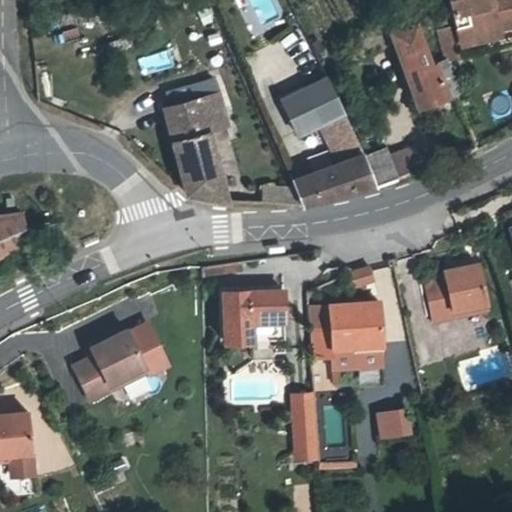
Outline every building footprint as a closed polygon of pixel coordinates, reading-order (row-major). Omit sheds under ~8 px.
[(511,0),(449,0),(453,15),(458,35),(463,53),(511,41),(511,0)] [(416,25),(391,33),(395,44),(418,106),(456,92),(444,60),(430,65),(416,25)] [(451,26),(436,30),(445,59),(463,53),(458,35),(454,36),(451,26)] [(395,44),(391,33),(353,50),(358,60),(395,44)] [(163,50),(138,57),(141,70),(167,62),(163,50)] [(363,154),(327,77),(281,98),(298,134),(319,124),(338,164),(307,175),(317,201),(375,187),(363,154)] [(217,93),(199,98),(207,128),(225,124),(217,93)] [(165,108),(186,193),(226,201),(207,128),(199,98),(165,108)] [(385,146),(363,154),(375,187),(396,179),(422,170),(413,146),(389,155),(385,146)] [(317,201),(307,175),(292,181),(294,187),(300,204),(317,201)] [(266,187),(265,203),(300,204),(294,187),(266,187)] [(0,253),(26,241),(24,228),(21,212),(0,215),(0,253)] [(98,234),(83,240),(86,247),(101,242),(98,234)] [(432,321),(454,316),(452,311),(486,304),(477,263),(443,269),(444,275),(424,280),(432,321)] [(353,270),(350,271),(354,285),(363,282),(362,277),(370,275),(368,266),(353,270)] [(222,291),(224,342),(251,341),(250,321),(283,320),(283,289),(222,291)] [(379,302),(307,307),(311,359),(331,358),(332,370),(384,366),(379,302)] [(487,310),(486,304),(452,311),(454,316),(487,310)] [(147,323),(128,332),(145,366),(144,366),(147,374),(167,364),(147,323)] [(141,368),(144,366),(145,366),(128,332),(127,329),(90,347),(93,355),(72,365),(89,400),(111,389),(108,384),(141,368)] [(108,384),(111,389),(143,373),(141,368),(108,384)] [(375,407),(377,436),(409,434),(407,405),(375,407)] [(34,473),(28,412),(0,414),(0,455),(10,454),(11,475),(34,473)] [(300,447),(317,446),(315,419),(293,421),(295,448),(300,447)] [(318,457),(317,446),(300,447),(301,458),(318,457)]
